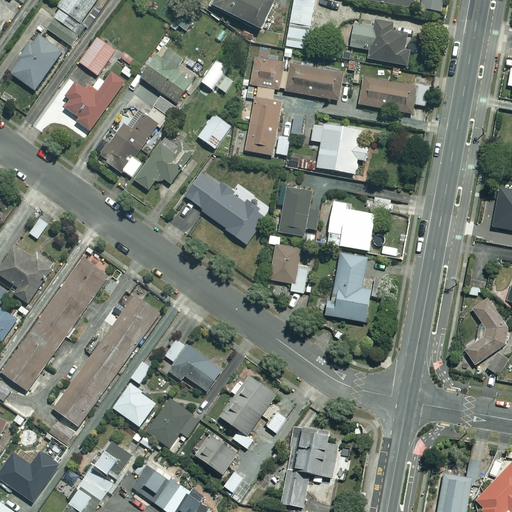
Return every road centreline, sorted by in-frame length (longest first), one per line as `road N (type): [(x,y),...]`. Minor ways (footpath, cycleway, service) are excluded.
road 1 (residential): [(0,143),(326,374),(406,400)]
road 2 (residential): [(406,400),(479,0)]
